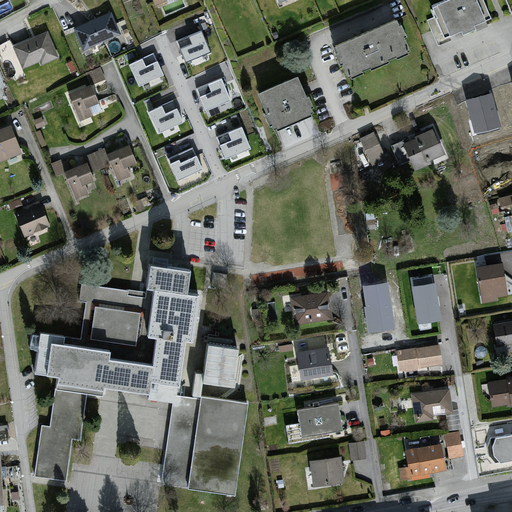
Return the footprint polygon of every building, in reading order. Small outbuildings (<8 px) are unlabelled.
[(489,15),(482,0),(439,0),(432,3),(445,33),(462,26),(464,31),(474,27),(474,22),(489,15)] [(111,11),(73,27),(82,48),(120,32),(111,11)] [(396,17),(334,44),(348,76),(410,49),(396,17)] [(200,29),(176,39),(185,62),(210,52),(200,29)] [(48,31),(12,45),(22,68),(39,61),(40,64),(58,56),(48,31)] [(152,52),(128,63),(138,85),(162,74),(152,52)] [(87,69),(91,81),(105,76),(100,64),(87,69)] [(297,75),(255,93),(269,124),(277,126),(313,110),(297,75)] [(220,77),(196,87),(205,110),(229,100),(220,77)] [(67,95),(79,125),(94,119),(90,110),(99,106),(90,86),(67,95)] [(471,128),(501,122),(493,86),(463,92),(471,128)] [(171,99),(147,111),(157,133),(181,121),(171,99)] [(241,126),(216,136),(226,159),(250,149),(241,126)] [(433,127),(403,141),(415,167),(445,153),(433,127)] [(12,130),(0,134),(0,164),(22,156),(12,130)] [(383,156),(373,134),(361,140),(372,167),(382,162),(383,156)] [(128,143),(104,153),(115,180),(129,175),(125,166),(135,162),(128,143)] [(191,148),(167,159),(177,181),(201,170),(191,148)] [(69,155),(61,157),(63,166),(71,164),(69,155)] [(57,173),(64,169),(58,157),(51,160),(57,173)] [(85,161),(64,170),(77,198),(89,193),(85,185),(94,181),(85,161)] [(509,203),(511,202),(511,193),(497,197),(499,205),(509,203)] [(40,208),(14,215),(24,239),(51,229),(40,208)] [(188,268),(148,262),(144,292),(130,290),(81,283),(78,300),(87,301),(80,345),(60,342),(61,335),(41,332),(36,363),(35,370),(57,373),(57,377),(50,424),(50,425),(41,424),(34,475),(65,480),(71,438),(80,439),(87,392),(102,395),(103,387),(147,393),(146,400),(171,404),(165,450),(162,465),(160,484),(235,495),(249,401),(200,394),(199,398),(176,395),(184,339),(192,340),(199,293),(185,291),(188,268)] [(503,265),(478,270),(484,304),(509,300),(503,265)] [(388,275),(359,280),(366,327),(395,323),(388,275)] [(433,275),(410,279),(417,322),(440,319),(433,275)] [(327,290),(290,297),(295,324),(332,318),(327,290)] [(511,319),(491,323),(495,346),(511,343),(511,319)] [(240,346),(206,341),(200,379),(234,384),(240,346)] [(439,344),(396,351),(399,371),(442,365),(439,344)] [(327,347),(296,352),(300,379),(331,374),(327,347)] [(511,404),(511,376),(488,381),(492,408),(511,404)] [(450,388),(412,394),(415,421),(434,418),(433,413),(453,411),(450,388)] [(336,403),(297,408),(301,434),(340,429),(336,403)] [(459,431),(444,434),(449,458),(463,455),(459,431)] [(511,433),(490,438),(487,446),(489,455),(495,463),(511,459),(511,433)] [(351,456),(366,454),(364,437),(349,439),(351,456)] [(441,443),(404,448),(408,473),(445,468),(441,443)] [(340,455),(310,459),(313,485),(343,481),(340,455)]
